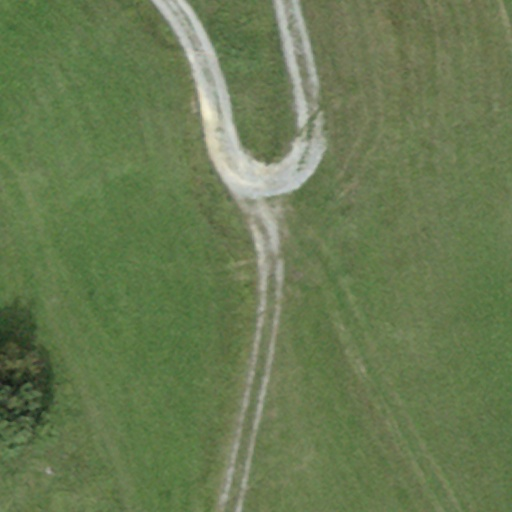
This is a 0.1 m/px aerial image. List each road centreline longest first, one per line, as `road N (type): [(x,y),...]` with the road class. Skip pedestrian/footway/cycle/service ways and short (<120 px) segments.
road 1 (track): [(285,0),(312,113),(293,170),(250,180),(224,151),(191,30),(162,0)]
road 2 (track): [(259,215),(307,235),(458,511)]
road 3 (track): [(250,180),(271,261),(224,511)]
